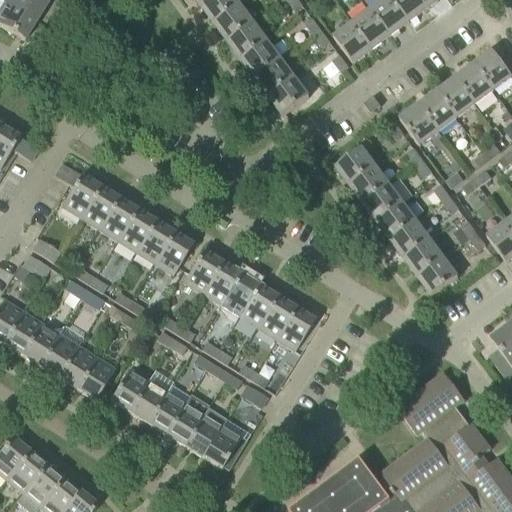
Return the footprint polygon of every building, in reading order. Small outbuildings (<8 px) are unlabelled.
[(0,0),(0,3),(4,6),(35,26),(47,6),(43,3),(44,0),(0,0)] [(193,0),(200,9),(211,0),(193,0)] [(240,7),(234,0),(211,0),(200,9),(214,27),(240,7)] [(304,9),(296,0),(289,0),(286,3),(295,15),(304,9)] [(389,0),(387,0),(371,13),(390,39),(408,25),(389,0)] [(418,0),(389,0),(408,25),(427,12),(418,0)] [(442,0),(418,0),(427,12),(442,0)] [(35,26),(4,6),(0,11),(0,29),(23,44),(35,26)] [(240,7),(214,27),(227,45),(254,26),(240,7)] [(371,13),(352,26),(372,53),(390,39),(371,13)] [(313,39),(321,33),(312,21),(304,27),(313,39)] [(267,44),(254,26),(227,45),(241,64),(267,44)] [(372,53),(352,26),(333,40),(353,67),(372,53)] [(321,33),(313,39),(322,51),(330,45),(321,33)] [(281,62),(267,44),(241,64),(254,82),(281,62)] [(473,68),(493,94),(511,80),(492,53),(473,68)] [(341,76),(344,73),(348,70),(339,58),(332,64),(341,76)] [(295,81),(281,62),(254,82),(268,100),(295,81)] [(493,94),(473,68),(455,81),(475,108),(493,94)] [(309,100),(295,81),(268,100),(282,119),(309,100)] [(455,81),(437,95),(456,121),(475,108),(455,81)] [(456,121),(437,95),(418,108),(438,135),(456,121)] [(371,116),(380,109),(373,100),(364,107),(371,116)] [(438,135),(418,108),(399,122),(419,149),(438,135)] [(404,138),(395,126),(388,131),(396,143),(404,138)] [(0,129),(0,171),(11,153),(30,165),(37,153),(19,141),(0,129)] [(483,155),(489,164),(501,155),(494,146),(483,155)] [(349,189),(376,170),(361,151),(335,170),(349,189)] [(415,169),(423,163),(414,151),(406,157),(415,169)] [(511,164),(511,154),(511,153),(499,161),(505,169),(511,164)] [(489,164),(483,155),(471,164),(477,172),(489,164)] [(423,163),(415,169),(424,181),(432,175),(423,163)] [(80,222),(99,191),(80,179),(61,168),(54,180),(73,191),(61,211),(80,222)] [(376,170),(349,189),(363,208),(389,188),(376,170)] [(474,181),(480,189),(492,180),(486,172),(474,181)] [(451,192),(463,183),(457,175),(445,184),(451,192)] [(463,189),(469,197),(480,189),(474,181),(463,189)] [(389,188),(363,208),(376,226),(403,206),(389,188)] [(442,206),(450,200),(441,188),(433,194),(442,206)] [(118,202),(99,191),(80,222),(98,234),(118,202)] [(450,200),(442,206),(451,218),(459,212),(450,200)] [(136,214),(118,202),(98,234),(117,245),(136,214)] [(403,206),(376,226),(390,244),(416,225),(403,206)] [(154,225),(136,214),(117,245),(135,256),(154,225)] [(173,237),(154,225),(135,256),(153,268),(173,237)] [(430,243),(416,225),(390,244),(404,262),(430,243)] [(469,242),(477,237),(468,225),(461,230),(469,242)] [(511,261),(511,234),(505,226),(487,240),(506,266),(511,261)] [(173,237),(153,268),(172,280),(192,248),(173,237)] [(477,237),(469,242),(478,254),(485,248),(477,237)] [(38,243),(38,244),(32,254),(52,266),(59,256),(38,243)] [(430,243),(404,262),(417,281),(444,261),(430,243)] [(202,298),(221,266),(202,255),(183,286),(202,298)] [(29,259),(22,270),(42,282),(49,271),(29,259)] [(458,280),(444,261),(417,281),(431,300),(458,280)] [(239,278),(221,266),(202,298),(220,309),(239,278)] [(18,271),(11,282),(20,288),(28,277),(18,271)] [(89,289),(94,281),(81,273),(76,281),(89,289)] [(239,278),(220,309),(238,321),(258,289),(239,278)] [(94,281),(89,289),(102,298),(107,289),(94,281)] [(81,302),(86,294),(74,286),(68,294),(81,302)] [(258,289),(238,321),(257,332),(276,301),(258,289)] [(86,294),(81,302),(94,310),(99,302),(86,294)] [(125,312),(131,304),(118,296),(112,304),(125,312)] [(295,312),(276,301),(257,332),(275,343),(295,312)] [(0,345),(3,348),(22,316),(3,304),(0,308),(0,345)] [(131,304),(125,312),(138,320),(144,312),(131,304)] [(118,325),(123,317),(113,310),(108,319),(118,325)] [(314,324),(295,312),(275,343),(294,355),(314,324)] [(41,327),(22,316),(3,348),(21,359),(41,327)] [(123,317),(118,325),(130,333),(135,324),(123,317)] [(176,339),(182,330),(169,322),(163,331),(176,339)] [(58,339),(41,327),(21,359),(40,371),(59,339),(58,339)] [(511,330),(510,327),(490,341),(498,352),(489,360),(510,388),(511,386),(511,330)] [(182,330),(176,339),(189,347),(194,338),(182,330)] [(167,351),(172,343),(160,336),(155,344),(167,351)] [(59,339),(40,371),(58,382),(77,350),(68,345),(68,344),(59,339)] [(186,351),(172,343),(167,351),(181,359),(186,351)] [(213,362),(218,353),(206,345),(201,354),(213,362)] [(96,362),(77,350),(58,382),(77,393),(96,362)] [(232,361),(218,353),(213,362),(226,370),(232,361)] [(204,374),(209,366),(198,358),(192,366),(204,374)] [(96,362),(77,393),(95,405),(114,373),(96,362)] [(209,366),(204,374),(218,383),(223,375),(209,366)] [(250,384),(254,377),(242,369),(237,376),(250,384)] [(128,416),(147,384),(129,373),(109,404),(128,416)] [(511,511),(511,481),(498,462),(489,469),(481,459),(490,452),(472,428),(469,429),(455,410),(464,404),(444,376),(396,412),(417,439),(422,435),(427,442),(380,477),(384,482),(377,487),(359,463),(292,511),(511,511)] [(223,386),(236,394),(241,386),(228,377),(223,386)] [(254,377),(250,384),(262,392),(267,384),(254,377)] [(147,384),(128,416),(147,427),(166,396),(147,384)] [(260,413),(266,402),(246,389),(239,400),(260,413)] [(166,396),(147,427),(165,439),(184,407),(166,396)] [(203,419),(184,407),(165,439),(183,450),(203,419)] [(207,412),(203,419),(183,450),(201,461),(221,430),(225,423),(207,412)] [(221,430),(201,461),(221,473),(224,469),(229,472),(232,468),(246,445),(221,430)] [(0,479),(6,485),(29,456),(12,441),(0,455),(0,479)] [(45,469),(29,456),(6,485),(22,498),(45,469)] [(23,511),(37,511),(38,511),(62,483),(45,469),(22,498),(15,505),(23,511)] [(66,511),(79,497),(62,483),(38,511),(66,511)] [(79,497),(66,511),(95,511),(96,511),(79,497)]
